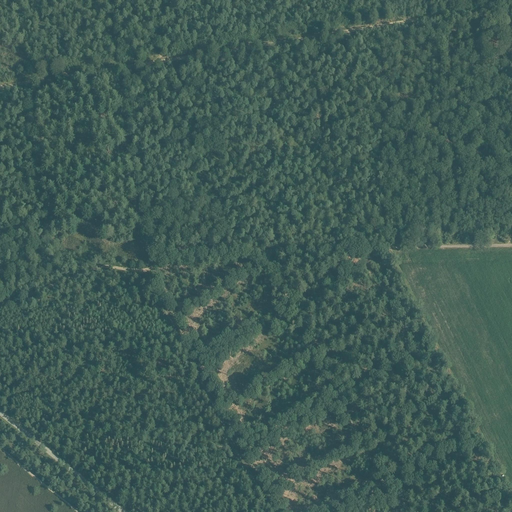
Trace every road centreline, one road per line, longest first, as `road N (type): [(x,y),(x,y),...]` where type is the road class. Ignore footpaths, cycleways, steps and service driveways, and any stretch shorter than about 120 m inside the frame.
road 1 (track): [(0,86),(506,0)]
road 2 (track): [(180,0),(181,31),(122,86),(140,234),(168,253)]
road 3 (track): [(264,251),(176,250),(145,270),(100,266),(0,305)]
road 4 (track): [(145,270),(274,511)]
road 5 (track): [(386,493),(264,251)]
road 6 (track): [(511,245),(264,251)]
road 7 (unclassified): [(122,511),(0,412)]
